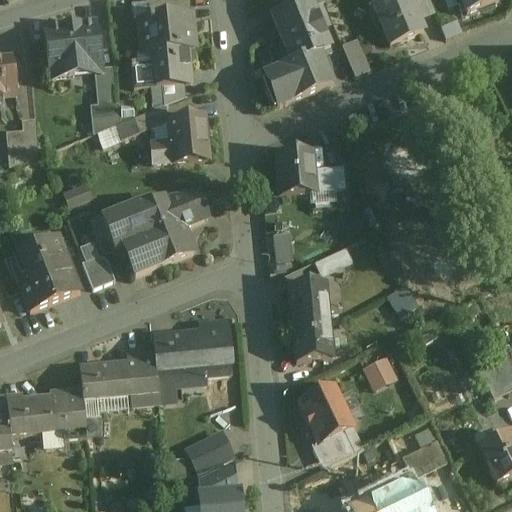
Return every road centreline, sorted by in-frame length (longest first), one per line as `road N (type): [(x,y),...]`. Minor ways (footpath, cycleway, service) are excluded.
road 1 (residential): [(240,141),(511,34)]
road 2 (residential): [(251,276),(225,278),(0,369)]
road 3 (residential): [(251,276),(272,511)]
road 4 (residential): [(226,0),(240,141)]
road 5 (residential): [(240,141),(251,276)]
